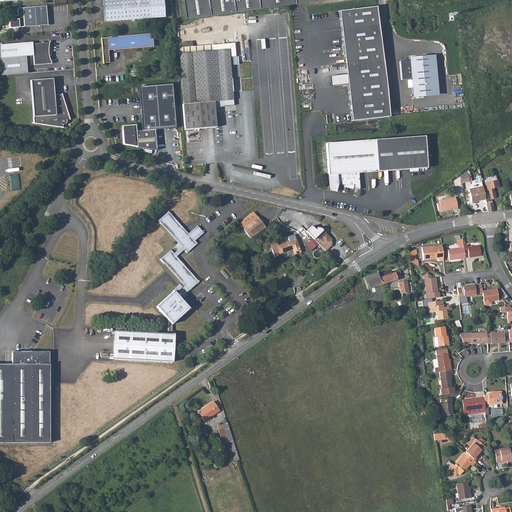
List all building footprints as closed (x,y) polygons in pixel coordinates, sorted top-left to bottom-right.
[(103,0),(105,22),(165,16),(163,0),(103,0)] [(291,5),(329,0),(183,0),(187,20),(291,5)] [(47,18),(46,5),(17,7),(18,15),(13,15),(14,19),(9,19),(9,27),(47,24),(47,18)] [(389,98),(377,7),(340,12),(353,121),(390,117),(389,98)] [(102,38),(103,63),(110,62),(108,50),(153,46),(152,33),(102,38)] [(31,41),(0,43),(0,57),(26,55),(32,55),(32,43),(31,41)] [(49,42),(32,43),(32,55),(33,64),(51,63),(50,61),(49,59),(49,57),(48,55),(48,54),(48,51),(50,51),(49,42)] [(234,43),(179,48),(183,105),(182,105),(185,130),(216,128),(214,108),(233,106),(232,90),(229,90),(229,81),(231,81),(229,57),(235,56),(234,43)] [(410,60),(400,61),(401,79),(412,78),(413,94),(436,92),(432,54),(409,56),(410,60)] [(27,73),(26,55),(0,57),(0,64),(1,76),(27,73)] [(51,77),(29,79),(32,122),(61,126),(61,123),(62,123),(62,124),(63,124),(64,124),(64,123),(65,123),(66,122),(66,121),(66,120),(65,120),(65,119),(68,118),(61,94),(52,94),(51,77)] [(138,87),(142,131),(155,130),(175,128),(172,85),(138,87)] [(136,126),(122,126),(124,145),(156,151),(155,130),(142,131),(136,131),(136,126)] [(327,144),(331,189),(337,189),(338,184),(347,186),(354,186),(354,188),(361,189),(360,173),(428,167),(425,135),(327,144)] [(467,171),(459,177),(459,178),(460,183),(469,181),(467,171)] [(496,180),(487,182),(485,183),(489,200),(496,198),(493,189),(499,187),(498,180),(496,180)] [(485,199),(482,186),(468,190),(471,203),(485,199)] [(455,198),(439,201),(439,204),(437,204),(438,212),(453,208),(453,210),(457,209),(455,198)] [(488,211),(488,212),(494,212),(492,203),(483,205),(484,212),(488,211)] [(168,333),(163,333),(174,343),(174,333),(172,333),(172,323),(189,308),(180,297),(183,294),(184,296),(187,294),(185,292),(189,289),(189,290),(199,281),(176,256),(184,249),(187,252),(197,243),(194,240),(203,232),(197,225),(188,233),(168,211),(159,220),(182,246),(174,253),(171,249),(161,258),(183,284),(180,287),(178,284),(173,289),(174,291),(157,307),(168,320),(168,333)] [(253,212),(239,223),(251,238),(265,227),(253,212)] [(312,226),(306,231),(319,244),(324,250),(327,247),(328,248),(332,245),(332,239),(323,230),(321,228),(317,227),(315,229),(312,226)] [(312,238),(306,244),(312,250),(317,244),(312,238)] [(276,242),(271,245),(274,257),(278,256),(278,254),(292,249),(294,254),(301,252),(297,239),(277,245),(276,242)] [(458,248),(447,250),(449,260),(464,258),(464,253),(463,251),(463,246),(462,239),(457,240),(458,248)] [(443,261),(441,245),(421,248),(423,260),(438,259),(438,261),(443,261)] [(467,245),(463,246),(463,251),(467,250),(468,253),(468,258),(480,256),(479,246),(467,247),(467,245)] [(416,250),(408,253),(409,260),(409,262),(416,265),(418,266),(417,260),(415,260),(415,255),(417,254),(416,250)] [(377,272),(363,277),(367,289),(402,276),(399,270),(389,274),(387,271),(380,273),(381,276),(379,277),(377,272)] [(425,294),(426,299),(439,297),(439,292),(438,292),(436,278),(431,278),(430,275),(427,274),(423,275),(426,294),(425,294)] [(398,282),(400,293),(406,292),(408,291),(406,281),(398,282)] [(461,288),(457,288),(459,304),(463,303),(462,297),(482,294),(482,291),(481,284),(461,287),(461,288)] [(497,289),(482,291),(482,294),(484,306),(492,305),(491,301),(498,300),(497,289)] [(406,292),(400,293),(405,311),(411,310),(406,292)] [(442,301),(427,303),(429,312),(435,312),(436,316),(437,316),(437,320),(447,318),(446,307),(442,307),(442,305),(442,301)] [(434,328),(435,338),(437,337),(438,347),(448,345),(447,336),(445,336),(445,333),(444,327),(434,328)] [(174,343),(163,333),(116,332),(116,354),(112,354),(112,359),(173,360),(174,343)] [(490,334),(486,334),(487,343),(487,344),(491,344),(497,344),(497,342),(504,342),(509,342),(508,332),(490,333),(490,334)] [(470,333),(459,334),(463,344),(471,343),(471,344),(487,343),(486,334),(486,333),(470,334),(470,333)] [(413,344),(407,345),(410,363),(416,362),(413,344)] [(444,354),(443,350),(436,351),(437,361),(433,361),(434,369),(438,368),(438,372),(439,372),(451,371),(451,366),(449,366),(448,359),(447,353),(444,354)] [(0,442),(52,443),(52,352),(33,351),(15,351),(15,364),(0,363),(0,442)] [(451,371),(439,372),(441,389),(440,389),(440,395),(454,393),(453,387),(452,387),(450,375),(452,375),(451,371)] [(487,395),(484,395),(484,398),(484,403),(488,403),(488,405),(502,404),(501,392),(493,392),(493,394),(487,394),(487,395)] [(452,415),(450,403),(452,403),(452,398),(440,399),(442,416),(452,415)] [(484,398),(462,400),(463,415),(468,415),(468,414),(468,410),(481,409),(481,413),(485,412),(485,408),(484,403),(484,398)] [(213,401),(198,411),(205,421),(219,411),(213,401)] [(237,451),(227,423),(218,426),(223,444),(230,442),(232,448),(231,449),(233,452),(237,451)] [(475,440),(465,452),(474,461),(477,457),(475,456),(480,450),(481,451),(485,446),(476,439),(475,440)] [(508,448),(494,450),(496,463),(501,462),(501,461),(507,460),(507,462),(511,461),(511,449),(509,450),(508,448)] [(472,466),(475,462),(474,461),(465,452),(453,466),(451,463),(448,467),(448,473),(452,476),(455,476),(457,474),(459,475),(469,464),(472,466)] [(206,486),(231,474),(226,464),(201,476),(206,486)] [(469,494),(468,487),(467,482),(456,484),(458,500),(471,498),(470,494),(469,494)]
